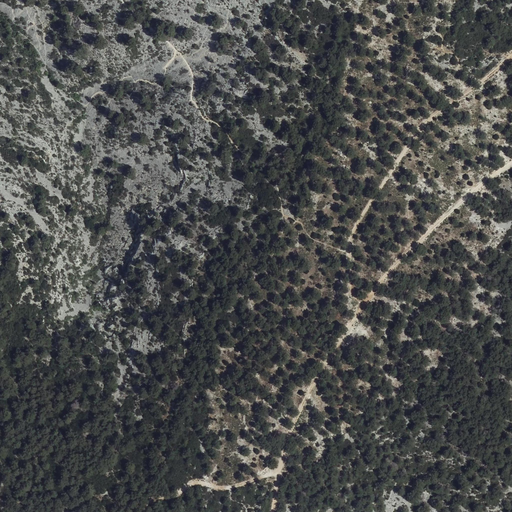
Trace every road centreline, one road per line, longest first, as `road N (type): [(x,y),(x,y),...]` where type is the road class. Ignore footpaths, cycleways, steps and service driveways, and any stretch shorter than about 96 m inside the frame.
road 1 (track): [(362,307),(347,247),(366,208),(412,138),(511,55)]
road 2 (track): [(268,511),(303,405),(362,307)]
road 3 (track): [(362,307),(436,224),(511,164)]
